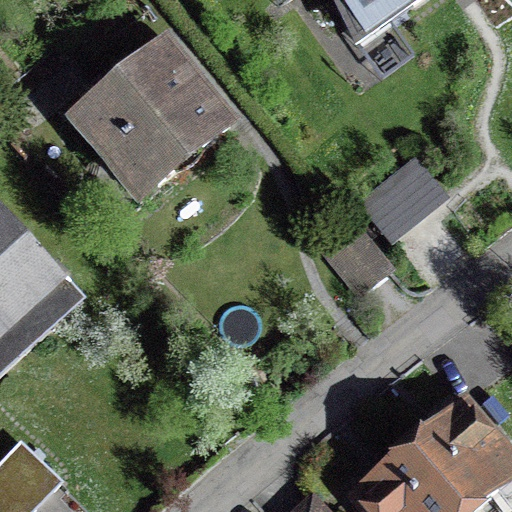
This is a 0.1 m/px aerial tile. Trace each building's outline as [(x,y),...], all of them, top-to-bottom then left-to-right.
[(422,0),(341,0),(342,2),(337,6),(357,47),(422,0)] [(165,49),(74,121),(109,165),(128,150),(157,186),(229,129),(165,49)] [(444,197),(416,163),(364,206),(392,240),(444,197)] [(0,211),(0,343),(65,285),(0,211)] [(390,271),(349,222),(318,247),(359,297),(390,271)] [(409,453),(459,511),(475,511),(511,480),(511,464),(463,407),(435,431),(409,453)] [(0,467),(0,477),(35,511),(60,486),(19,447),(0,467)] [(459,511),(409,453),(383,475),(356,498),(368,511),(459,511)] [(0,511),(34,511),(35,511),(0,477),(0,511)] [(322,511),(312,500),(298,511),(322,511)]
